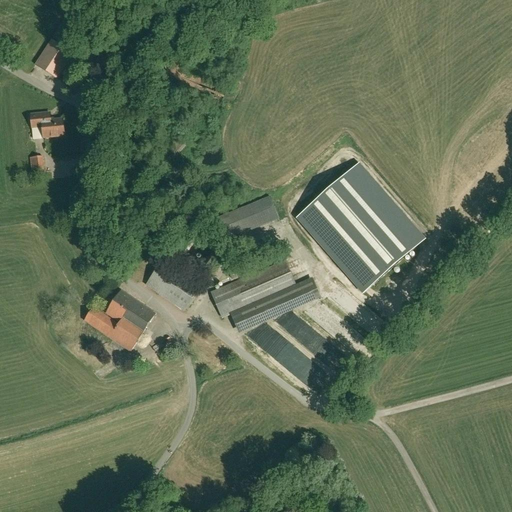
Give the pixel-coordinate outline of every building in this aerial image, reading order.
[(36,65),(58,79),(74,55),(59,45),(52,40),(36,65)] [(106,88),(104,92),(102,96),(115,101),(119,93),(106,88)] [(44,138),(65,136),(63,120),(51,121),(50,114),(31,116),(33,128),(43,127),(44,138)] [(158,148),(171,160),(173,161),(185,147),(172,134),(158,148)] [(44,173),(43,158),(31,158),(33,174),(44,173)] [(391,270),(396,265),(404,259),(413,251),(424,241),(358,165),(298,218),(364,294),(391,270)] [(222,240),(276,219),(266,196),(213,217),(222,240)] [(146,286),(184,311),(200,287),(163,261),(146,286)] [(313,278),(295,284),(285,261),(212,293),(223,318),(231,315),(239,335),(321,299),(313,278)] [(131,352),(156,314),(121,291),(105,316),(94,308),(84,322),(131,352)]
